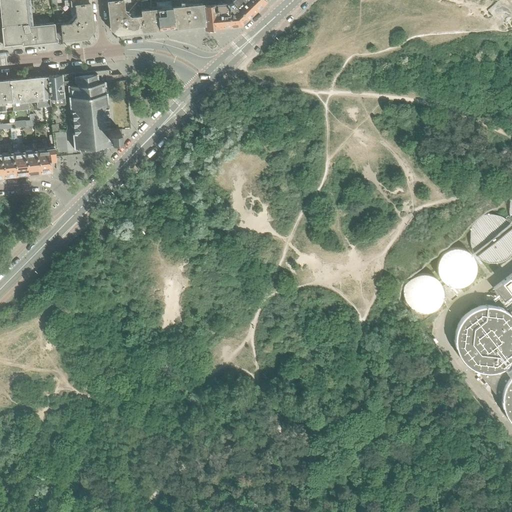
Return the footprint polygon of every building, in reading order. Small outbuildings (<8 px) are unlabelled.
[(33,42),(56,39),(54,24),(54,23),(32,25),(32,26),(29,27),(26,0),(0,0),(3,26),(1,26),(3,44),(33,41),(33,42)] [(144,31),(141,1),(140,0),(138,0),(138,1),(135,5),(136,16),(129,17),(124,13),(122,0),(121,0),(108,1),(110,28),(117,33),(144,31)] [(174,27),(172,8),(149,10),(147,0),(141,1),(144,31),(174,27)] [(228,27),(226,6),(224,0),(218,0),(219,3),(214,3),(217,28),(228,27)] [(248,18),(234,2),(232,0),(224,0),(226,6),(228,27),(239,26),(241,25),(248,18)] [(257,10),(247,0),(232,0),(234,2),(248,18),(257,10)] [(264,0),(247,0),(257,10),(264,3),(264,0)] [(93,29),(90,3),(75,4),(76,18),(74,21),(72,22),(61,24),(54,24),(56,39),(63,39),(87,36),(90,33),(93,29)] [(217,28),(214,3),(202,5),(204,24),(205,27),(207,29),(217,28)] [(204,24),(202,5),(172,8),(174,27),(204,24)] [(508,11),(505,9),(502,8),(498,9),(496,11),(494,13),(494,16),(494,20),(496,23),(497,24),(499,24),(501,25),(504,25),(507,24),(509,21),(510,18),(510,13),(508,11)] [(61,93),(61,84),(63,83),(63,81),(62,75),(48,76),(50,99),(65,98),(64,92),(61,93)] [(109,115),(108,110),(109,109),(109,108),(108,109),(107,103),(109,102),(109,101),(107,101),(107,96),(108,95),(108,94),(107,94),(106,84),(107,84),(107,83),(98,84),(98,76),(99,76),(98,75),(76,77),(76,78),(73,78),(73,80),(63,81),(63,83),(69,83),(69,85),(68,86),(68,87),(69,87),(70,97),(69,97),(69,98),(70,98),(71,105),(70,105),(70,106),(71,106),(71,112),(70,112),(70,113),(72,113),(72,118),(71,119),(71,120),(72,120),(73,126),(72,126),(72,127),(73,127),(74,132),(72,133),(72,134),(74,134),(74,140),(73,140),(73,142),(74,142),(75,147),(73,147),(73,149),(78,148),(79,151),(108,148),(108,145),(113,145),(113,143),(111,144),(110,139),(119,138),(118,129),(110,130),(109,123),(111,123),(111,122),(109,122),(109,117),(110,116),(110,115),(109,115)] [(50,99),(48,76),(40,77),(43,100),(50,99)] [(43,100),(40,77),(10,80),(13,103),(43,100)] [(0,104),(13,103),(10,80),(0,81),(0,104)] [(56,162),(55,157),(54,148),(37,149),(39,172),(40,173),(51,172),(50,163),(56,162)] [(39,172),(37,149),(25,151),(27,173),(29,175),(33,174),(34,171),(39,171),(39,172)] [(27,173),(25,151),(13,152),(16,174),(17,176),(22,175),(23,173),(27,172),(27,173)] [(16,174),(13,152),(1,153),(3,175),(5,177),(10,177),(11,174),(15,173),(16,174)] [(511,240),(511,236),(511,235),(511,231),(508,227),(506,224),(503,221),(499,219),(496,218),(490,218),(487,218),(482,220),(479,221),(476,225),(474,227),(472,231),(471,235),(470,239),(471,243),(472,246),(474,250),(476,253),(479,255),(482,258),(486,259),(490,259),(494,259),(498,258),(503,256),(506,254),(508,251),(510,247),(511,243),(511,240)] [(477,267),(476,263),(475,259),(474,256),(471,252),(468,249),(464,247),(460,246),(456,246),(451,246),(448,247),(444,249),(441,252),(438,255),(437,258),(435,262),(435,267),(435,270),(436,274),(438,278),(440,281),(443,283),(447,286),(450,287),(455,288),(458,287),(463,286),(467,284),(470,282),(472,279),(475,275),(476,271),(477,267)] [(440,294),(439,290),(438,285),(436,282),(433,279),(429,276),(425,274),(421,273),(417,273),(413,274),(409,275),(406,277),(403,280),(400,284),(399,287),(398,291),(398,295),(398,299),(400,303),(402,306),(405,309),(407,311),(411,313),(416,315),(419,315),(423,314),(427,313),(430,311),(434,308),(436,305),(438,302),(439,298),(440,294)] [(511,273),(493,288),(501,298),(492,306),(487,306),(482,306),(477,307),(472,309),(468,312),(467,313),(464,316),(460,320),(458,325),(456,330),(455,335),(455,340),(454,340),(455,347),(456,346),(457,351),(459,356),(462,360),(466,364),(470,367),(473,368),(472,369),(478,371),(479,371),(479,372),(478,372),(500,400),(501,400),(502,400),(501,400),(502,407),(502,406),(504,411),(506,416),(509,420),(511,422),(511,273)] [(457,296),(451,288),(450,287),(448,287),(447,287),(445,288),(444,289),(444,291),(445,293),(451,300),(457,296)]
